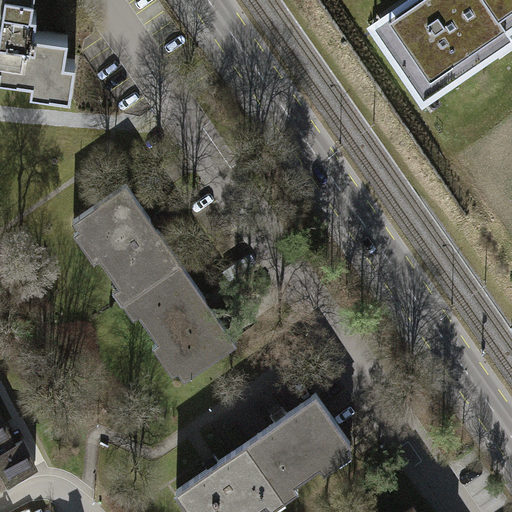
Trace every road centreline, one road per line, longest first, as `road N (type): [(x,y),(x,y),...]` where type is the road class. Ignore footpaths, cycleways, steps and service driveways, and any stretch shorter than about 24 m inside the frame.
road 1 (residential): [(461,511),(104,0)]
road 2 (secondary): [(209,0),(394,266)]
road 3 (secondary): [(511,435),(394,266)]
